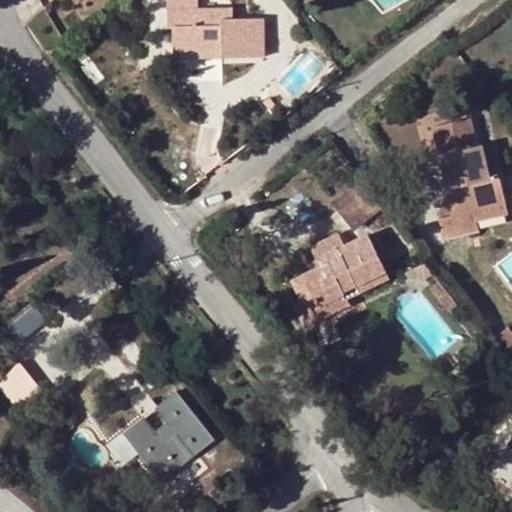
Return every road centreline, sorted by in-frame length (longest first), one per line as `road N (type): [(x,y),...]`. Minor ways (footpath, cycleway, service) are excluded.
road 1 (residential): [(464,0),(160,241)]
road 2 (residential): [(160,241),(338,474)]
road 3 (residential): [(0,17),(160,241)]
